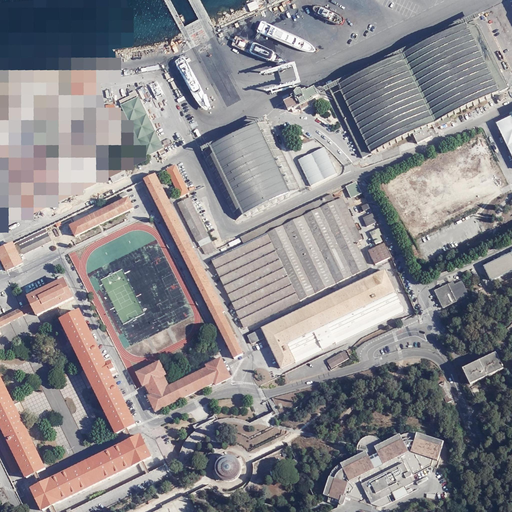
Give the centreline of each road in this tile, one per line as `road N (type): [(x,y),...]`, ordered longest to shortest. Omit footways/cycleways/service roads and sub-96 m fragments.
road 1 (unknown): [(50,258),(152,217),(239,371)]
road 2 (unknown): [(73,511),(181,464),(193,435),(260,421)]
road 3 (unknown): [(188,151),(154,79),(102,88),(59,107)]
road 4 (unknown): [(342,138),(259,103),(210,33)]
road 5 (unknown): [(240,329),(164,182)]
road 6 (unknown): [(240,329),(391,265)]
